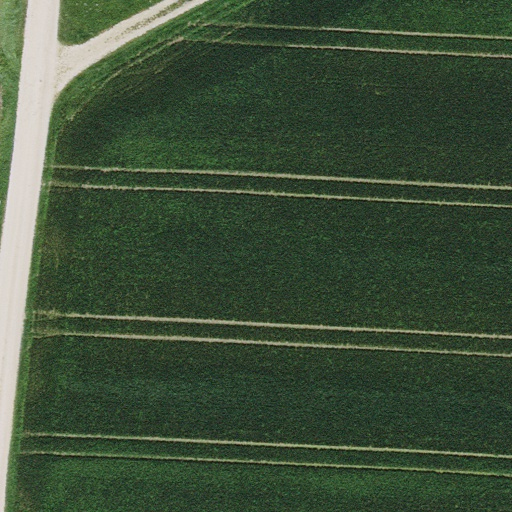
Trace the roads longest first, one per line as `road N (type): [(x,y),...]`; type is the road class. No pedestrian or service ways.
road 1 (track): [(38,0),(35,92),(0,343)]
road 2 (track): [(35,92),(196,0)]
